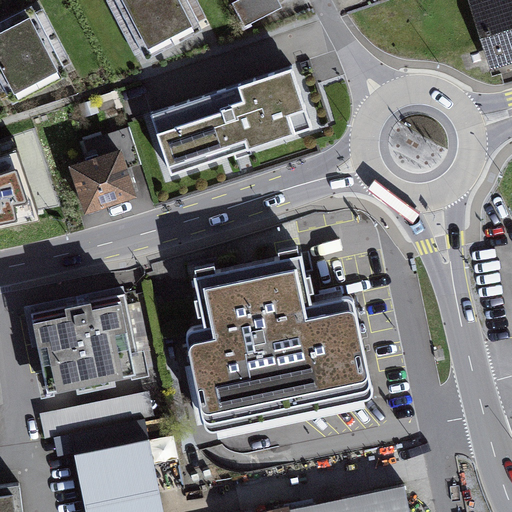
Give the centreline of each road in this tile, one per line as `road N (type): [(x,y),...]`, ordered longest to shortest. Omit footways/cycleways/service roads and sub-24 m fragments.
road 1 (unknown): [(437,226),(389,244),(434,432),(430,477),(265,511)]
road 2 (primary): [(367,161),(159,230),(0,269)]
road 3 (primary): [(511,508),(430,197)]
road 4 (unknown): [(0,285),(36,410),(53,511)]
road 5 (residential): [(385,101),(319,0)]
